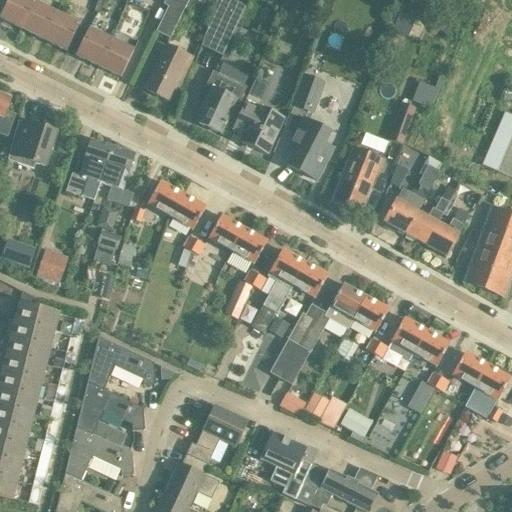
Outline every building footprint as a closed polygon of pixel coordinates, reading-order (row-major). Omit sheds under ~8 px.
[(0,19),(21,30),(35,2),(30,0),(7,0),(0,16),(0,19)] [(185,9),(189,0),(164,0),(163,5),(167,8),(155,32),(170,39),(184,9),(185,9)] [(245,7),(230,0),(216,0),(200,47),(222,57),(245,7)] [(57,13),(35,2),(21,30),(43,41),(57,13)] [(395,30),(411,35),(417,16),(400,11),(395,30)] [(79,24),(57,13),(43,41),(66,52),(79,24)] [(97,67),(111,40),(88,28),(75,56),(97,67)] [(134,51),(111,40),(97,67),(120,78),(134,51)] [(191,61),(164,48),(144,90),(167,101),(177,82),(180,84),(191,61)] [(221,135),(235,103),(238,105),(246,89),(244,88),(249,76),(223,64),(217,75),(213,73),(205,90),(208,92),(194,122),(221,135)] [(312,114),(324,83),(304,76),(292,107),(312,114)] [(282,119),(258,108),(269,84),(257,79),(234,127),(246,133),(240,144),(265,155),(282,119)] [(431,109),(439,90),(419,82),(412,101),(431,109)] [(0,96),(0,129),(10,100),(0,96)] [(402,147),(416,108),(401,103),(387,141),(402,147)] [(480,166),(485,168),(496,172),(500,162),(505,151),(509,141),(511,134),(511,118),(501,114),(480,166)] [(332,133),(304,120),(287,153),(291,156),(286,166),(316,182),(333,148),(325,145),(332,133)] [(21,123),(17,121),(7,162),(33,170),(35,166),(44,169),(56,133),(22,122),(21,123)] [(101,184),(113,148),(91,141),(85,161),(80,176),(72,174),(66,193),(83,199),(89,180),(101,184)] [(383,159),(352,147),(330,202),(361,215),(383,159)] [(113,148),(101,184),(113,188),(111,191),(108,200),(128,207),(128,208),(129,208),(133,195),(122,191),(128,175),(135,155),(113,148)] [(500,162),(511,166),(511,153),(505,151),(500,162)] [(496,172),(507,177),(511,166),(500,162),(496,172)] [(404,235),(417,211),(438,172),(427,166),(418,184),(419,188),(417,193),(413,190),(410,195),(401,190),(383,223),(404,235)] [(148,205),(171,218),(184,195),(161,183),(148,205)] [(206,208),(184,195),(171,218),(194,230),(206,208)] [(427,217),(417,211),(404,235),(425,246),(438,223),(448,203),(440,199),(434,210),(432,209),(427,217)] [(106,206),(103,226),(117,228),(120,209),(106,206)] [(511,213),(491,206),(483,225),(511,235),(511,213)] [(144,212),(134,209),(130,221),(140,224),(144,212)] [(438,223),(425,246),(445,258),(458,234),(463,226),(462,226),(469,215),(458,209),(452,220),(447,228),(438,223)] [(232,252),(245,230),(222,217),(210,240),(232,252)] [(511,257),(511,235),(483,225),(477,244),(511,257)] [(267,242),(245,230),(232,252),(255,265),(267,242)] [(121,238),(101,232),(97,246),(92,261),(110,267),(114,251),(117,252),(121,238)] [(205,246),(188,237),(182,248),(199,257),(205,246)] [(36,249),(8,239),(2,257),(30,267),(36,249)] [(511,278),(511,277),(511,257),(477,244),(470,263),(511,278)] [(293,286),(306,264),(283,251),(268,279),(275,283),(262,307),(250,328),(263,335),(275,314),(277,315),(279,312),(285,300),(293,286)] [(68,261),(45,253),(37,275),(60,283),(68,261)] [(505,298),(511,278),(470,263),(463,283),(505,298)] [(328,277),(306,264),(293,286),(316,299),(328,277)] [(266,281),(249,271),(243,282),(260,292),(266,281)] [(250,288),(240,284),(225,315),(237,321),(250,288)] [(353,320),(366,298),(344,285),(331,308),(330,307),(326,315),(319,311),(298,347),(310,354),(329,320),(348,331),(354,320),(353,320)] [(389,311),(366,298),(353,320),(354,320),(377,333),(389,311)] [(10,321),(55,332),(59,315),(14,304),(10,321)] [(302,314),(287,341),(298,347),(319,311),(310,306),(305,316),(302,314)] [(74,320),(70,337),(80,339),(84,322),(74,320)] [(393,342),(415,355),(428,332),(405,320),(393,342)] [(5,338),(50,349),(55,332),(10,321),(5,338)] [(450,345),(428,332),(415,355),(438,367),(450,345)] [(70,337),(66,354),(76,356),(80,339),(70,337)] [(1,355),(46,366),(50,349),(5,338),(1,355)] [(86,384),(103,391),(114,367),(142,381),(143,387),(155,386),(153,364),(97,338),(86,384)] [(388,349),(371,340),(365,350),(382,360),(388,349)] [(66,354),(61,370),(71,373),(76,356),(66,354)] [(454,376),(476,389),(489,367),(466,354),(454,376)] [(0,359),(0,372),(42,383),(46,366),(1,355),(0,359)] [(489,367),(476,389),(499,402),(511,380),(489,367)] [(61,370),(57,387),(67,389),(71,373),(61,370)] [(172,382),(178,378),(161,370),(162,383),(172,382)] [(0,389),(38,399),(42,383),(0,372),(0,389)] [(425,385),(433,389),(439,378),(432,374),(425,385)] [(439,378),(433,389),(442,394),(445,387),(448,383),(439,378)] [(142,409),(103,391),(86,384),(75,429),(92,437),(92,436),(103,413),(131,426),(132,432),(144,431),(142,409)] [(433,391),(421,384),(407,408),(419,415),(433,391)] [(57,387),(53,403),(63,406),(67,389),(57,387)] [(0,407),(34,416),(38,399),(0,389),(0,407)] [(319,389),(306,410),(337,428),(349,407),(319,389)] [(281,407),(301,418),(307,406),(287,396),(281,407)] [(53,403),(49,420),(59,423),(63,406),(53,403)] [(0,425),(30,433),(34,416),(0,407),(0,425)] [(367,438),(376,421),(353,408),(343,425),(367,438)] [(501,414),(492,408),(487,418),(496,423),(501,414)] [(190,444),(185,455),(207,465),(204,472),(205,472),(218,442),(235,449),(247,425),(212,409),(195,446),(190,444)] [(49,420),(45,437),(55,439),(59,423),(49,420)] [(0,443),(25,450),(30,433),(0,425),(0,443)] [(81,482),(81,481),(92,458),(120,471),(121,477),(133,476),(131,455),(92,436),(92,437),(75,429),(64,474),(81,482)] [(290,481),(301,486),(310,465),(300,460),(304,452),(289,445),(291,441),(272,432),(266,445),(259,442),(254,453),(261,457),(259,460),(275,468),(269,482),(286,490),(290,481)] [(45,437),(40,453),(50,456),(55,439),(45,437)] [(0,461),(21,466),(25,450),(0,443),(0,461)] [(446,450),(439,467),(452,473),(460,456),(446,450)] [(40,453),(36,470),(46,472),(50,456),(40,453)] [(177,463),(162,496),(190,509),(197,494),(211,501),(219,483),(203,476),(205,472),(204,472),(207,465),(185,455),(181,465),(177,463)] [(0,478),(17,483),(21,466),(0,461),(0,478)] [(344,463),(339,475),(331,471),(329,474),(310,465),(301,486),(294,500),(308,507),(317,487),(365,511),(368,511),(377,494),(366,489),(372,476),(344,463)] [(36,470),(32,487),(42,489),(46,472),(36,470)] [(81,482),(64,474),(55,511),(76,511),(81,503),(100,511),(121,511),(120,500),(81,481),(81,482)] [(17,483),(0,478),(0,497),(13,501),(17,483)] [(38,506),(42,489),(32,487),(28,504),(38,506)] [(195,511),(190,510),(190,509),(162,496),(154,511),(195,511)] [(335,511),(322,505),(318,511),(308,511),(282,500),(276,511),(335,511)]
